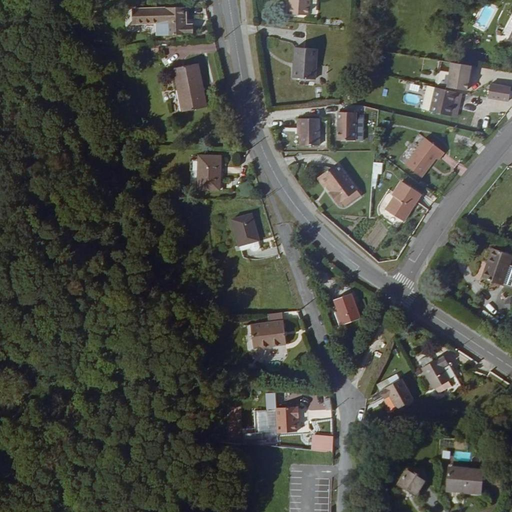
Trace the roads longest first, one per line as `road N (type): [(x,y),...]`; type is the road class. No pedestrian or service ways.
road 1 (tertiary): [(395,290),(314,227),(264,156),(230,0)]
road 2 (residential): [(347,511),(349,400),(284,230)]
road 3 (tertiary): [(395,290),(511,137)]
road 4 (tertiary): [(511,368),(395,290)]
